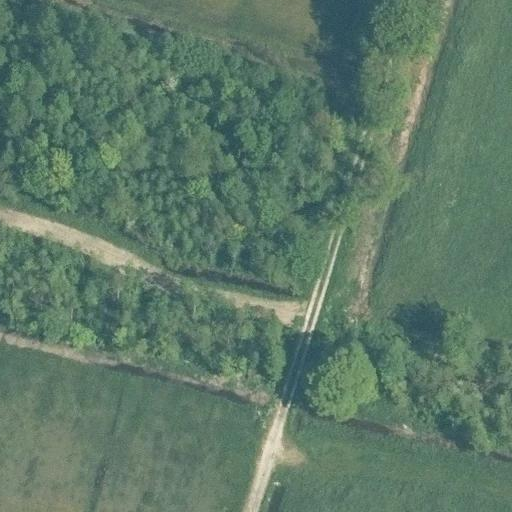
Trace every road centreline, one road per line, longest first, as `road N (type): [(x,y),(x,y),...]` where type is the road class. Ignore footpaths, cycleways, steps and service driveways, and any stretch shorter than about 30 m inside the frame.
road 1 (track): [(402,0),(252,511)]
road 2 (track): [(310,316),(157,282),(0,221)]
